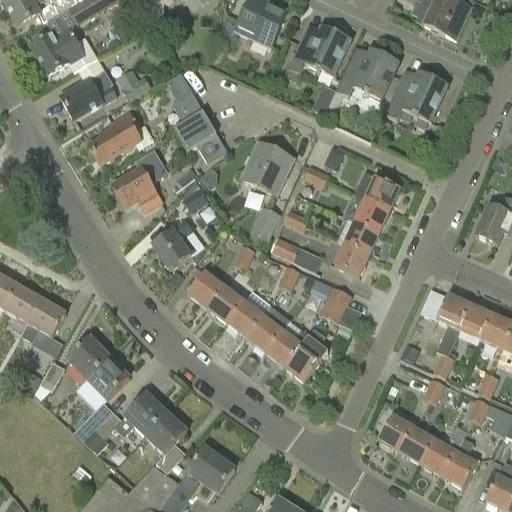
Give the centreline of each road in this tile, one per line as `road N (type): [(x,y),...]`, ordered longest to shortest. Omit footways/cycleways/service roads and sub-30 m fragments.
road 1 (residential): [(334,466),(181,362),(126,298),(28,154)]
road 2 (residential): [(455,195),(209,80),(175,40)]
road 3 (residential): [(334,466),(425,256)]
road 4 (residential): [(501,85),(320,0)]
